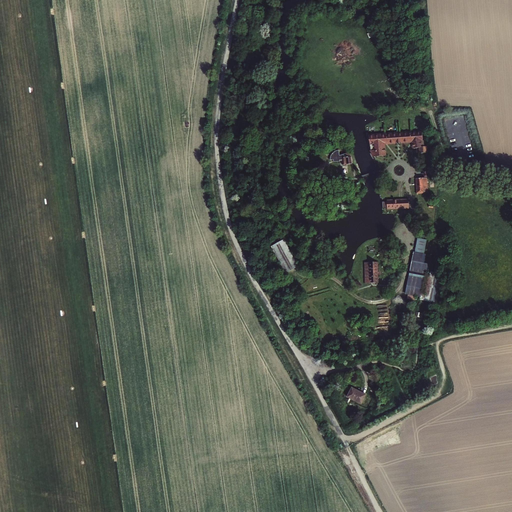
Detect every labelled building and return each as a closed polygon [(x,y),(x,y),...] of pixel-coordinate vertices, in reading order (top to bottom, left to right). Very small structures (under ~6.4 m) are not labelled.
[(374,157),(386,156),(385,144),(413,141),(414,149),(420,147),(420,153),(427,153),(426,146),(423,147),(422,132),(369,135),(370,150),(374,157)] [(342,165),(353,164),(352,156),(349,153),(346,155),(347,157),(342,157),(342,165)] [(420,176),(412,176),(413,190),(424,189),(430,189),(428,172),(420,173),(420,176)] [(389,198),(389,199),(399,198),(400,206),(389,207),(389,208),(411,207),(411,196),(389,198)] [(389,200),(385,200),(386,206),(389,206),(389,207),(400,206),(399,198),(389,199),(389,200)] [(427,240),(417,238),(406,294),(408,295),(416,296),(421,297),(427,263),(424,262),(425,254),(424,254),(427,240)] [(283,241),(272,247),(286,272),(297,267),(283,241)] [(370,263),(365,263),(366,283),(371,283),(379,283),(378,262),(370,262),(370,263)] [(443,274),(430,272),(424,301),(437,303),(443,274)] [(364,394),(352,389),(349,397),(361,402),(364,394)]
